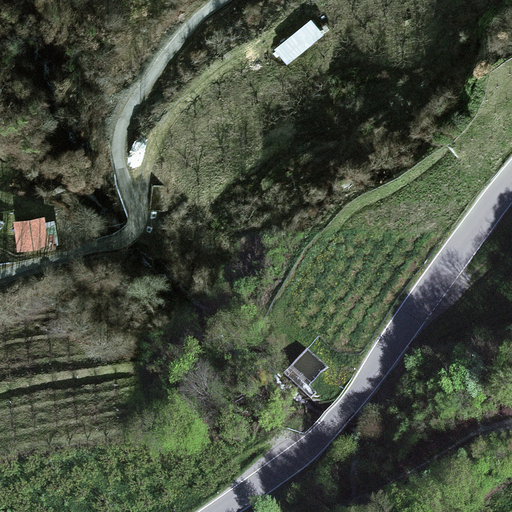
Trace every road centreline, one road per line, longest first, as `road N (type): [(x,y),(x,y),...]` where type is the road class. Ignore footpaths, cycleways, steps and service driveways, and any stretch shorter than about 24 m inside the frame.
road 1 (tertiary): [(511,177),(346,406),(221,511)]
road 2 (residential): [(0,276),(130,233),(136,213),(119,154),(124,118),(187,28),(219,0)]
road 3 (track): [(511,424),(450,436),(392,460),(318,511)]
